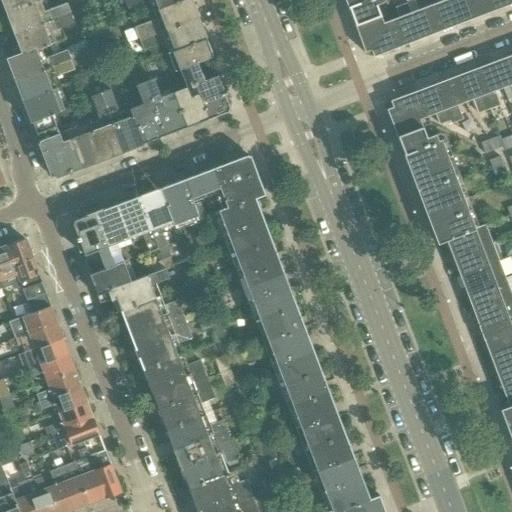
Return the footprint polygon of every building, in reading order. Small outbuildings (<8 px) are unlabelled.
[(1,0),(7,13),(39,0),(1,0)] [(7,13),(15,33),(70,12),(66,2),(43,11),(39,0),(7,13)] [(151,0),(153,0),(157,8),(178,0),(124,0),(127,9),(151,0)] [(134,27),(139,38),(197,16),(190,0),(178,0),(157,8),(160,17),(134,27)] [(344,0),(354,25),(380,15),(376,4),(385,1),(384,0),(344,0)] [(413,0),(417,10),(412,12),(421,38),(439,31),(427,0),(413,0)] [(437,0),(427,0),(439,31),(457,24),(448,0),(444,0),(438,2),(437,0)] [(448,0),(457,24),(475,17),(468,0),(448,0)] [(468,0),(475,17),(493,10),(489,0),(468,0)] [(489,0),(493,10),(511,4),(510,0),(489,0)] [(398,18),(393,19),(403,45),(421,38),(412,12),(409,13),(406,3),(394,7),(398,18)] [(15,33),(22,53),(55,41),(64,37),(60,27),(73,22),(72,18),(84,13),(82,7),(70,12),(15,33)] [(380,15),(354,25),(364,52),(371,50),(373,56),(403,45),(393,19),(383,23),(380,15)] [(169,41),(172,49),(205,37),(197,16),(139,38),(143,50),(169,41)] [(96,19),(99,28),(106,26),(104,17),(96,19)] [(101,36),(92,40),(95,50),(102,47),(104,46),(101,36)] [(179,69),(188,66),(196,62),(212,56),(205,37),(172,49),(173,50),(172,50),(179,69)] [(8,59),(15,80),(70,59),(67,49),(44,58),(40,48),(55,42),(55,41),(22,53),(23,53),(8,59)] [(67,49),(70,59),(89,52),(86,42),(67,49)] [(102,47),(95,50),(94,50),(101,70),(110,67),(102,47)] [(108,52),(114,65),(116,71),(129,65),(121,47),(108,52)] [(511,59),(511,55),(492,62),(502,88),(510,84),(511,90),(511,59)] [(15,80),(23,99),(55,87),(51,77),(74,69),(70,59),(15,80)] [(196,62),(188,66),(207,118),(226,111),(228,107),(223,94),(226,93),(221,81),(218,82),(216,76),(203,80),(196,62)] [(492,62),(474,69),(489,108),(499,104),(494,90),(502,88),(492,62)] [(93,73),(100,92),(123,150),(141,143),(129,108),(118,112),(109,85),(119,81),(116,71),(114,65),(110,67),(101,70),(93,73)] [(184,83),(171,88),(186,126),(207,118),(188,66),(179,69),(184,83)] [(474,69),(455,76),(465,101),(472,99),(477,112),(489,108),(474,69)] [(455,76),(436,83),(452,122),(462,119),(456,105),(465,101),(455,76)] [(153,77),(144,81),(164,134),(186,126),(171,88),(158,93),(153,77)] [(142,103),(129,108),(141,143),(164,134),(144,81),(135,84),(142,103)] [(436,83),(418,90),(428,115),(435,113),(439,124),(449,120),(450,123),(452,122),(436,83)] [(23,99),(35,133),(55,125),(51,114),(56,112),(61,125),(73,120),(68,107),(63,109),(55,87),(23,99)] [(386,110),(396,135),(421,125),(419,119),(428,115),(418,90),(390,101),(393,107),(386,110)] [(99,119),(87,124),(101,159),(123,150),(100,92),(90,96),(99,119)] [(75,126),(68,129),(81,166),(101,159),(87,124),(76,128),(75,126)] [(55,125),(35,133),(52,177),(81,166),(68,129),(58,133),(55,125)] [(396,135),(406,163),(444,149),(440,139),(437,141),(434,134),(426,137),(421,125),(396,135)] [(511,146),(511,134),(500,139),(504,150),(511,146)] [(495,137),(480,142),(479,143),(484,153),(499,147),(495,137)] [(406,163),(417,191),(455,177),(444,149),(406,163)] [(212,188),(220,210),(255,198),(264,194),(255,171),(254,172),(247,154),(215,166),(222,185),(212,188)] [(499,156),(489,160),(494,175),(505,171),(499,156)] [(215,166),(182,179),(189,197),(212,188),(222,185),(215,166)] [(417,191),(428,219),(465,205),(455,177),(417,191)] [(182,179),(159,188),(173,224),(185,219),(186,220),(197,215),(196,213),(195,214),(192,205),(189,197),(182,179)] [(159,188),(138,196),(158,248),(162,259),(162,260),(171,256),(166,245),(161,231),(173,226),(173,224),(159,188)] [(138,196),(115,204),(128,238),(140,233),(148,252),(158,248),(138,196)] [(218,211),(231,244),(267,230),(255,198),(220,210),(218,211)] [(196,213),(197,215),(197,217),(205,215),(200,202),(192,205),(195,214),(196,213)] [(115,204),(93,212),(114,266),(123,262),(115,243),(128,238),(115,204)] [(437,244),(446,240),(485,225),(474,229),(465,205),(428,219),(437,244)] [(83,259),(89,274),(104,269),(104,270),(114,266),(93,212),(74,220),(73,223),(78,237),(75,238),(80,252),(83,251),(84,254),(88,253),(90,257),(83,259)] [(205,215),(197,217),(203,231),(210,229),(205,215)] [(446,240),(453,258),(492,243),(485,225),(446,240)] [(231,244),(243,275),(279,261),(267,230),(231,244)] [(21,287),(30,313),(50,306),(25,239),(5,246),(21,287)] [(197,242),(202,254),(209,251),(205,239),(197,242)] [(453,258),(459,276),(498,261),(492,243),(453,258)] [(14,290),(21,287),(5,246),(0,248),(0,283),(2,288),(12,284),(14,290)] [(187,259),(192,271),(205,267),(200,254),(187,259)] [(171,256),(162,260),(165,268),(174,264),(171,256)] [(165,268),(162,260),(162,259),(151,263),(154,272),(165,268)] [(243,275),(255,308),(291,294),(279,261),(243,275)] [(459,276),(466,293),(505,278),(498,261),(459,276)] [(108,290),(130,282),(123,264),(123,262),(114,266),(104,270),(104,269),(89,274),(97,295),(108,290)] [(145,276),(154,272),(151,263),(141,267),(145,276)] [(115,297),(119,309),(154,296),(150,285),(169,278),(165,268),(154,272),(145,276),(135,280),(130,282),(108,290),(111,299),(115,297)] [(184,272),(188,284),(194,282),(190,270),(184,272)] [(466,293),(473,311),(511,296),(505,278),(466,293)] [(210,288),(199,292),(206,311),(217,307),(210,288)] [(188,296),(196,315),(206,311),(199,292),(199,291),(188,296)] [(255,308),(268,340),(303,326),(291,294),(255,308)] [(119,309),(131,339),(184,319),(177,300),(158,307),(154,296),(119,309)] [(481,332),(489,353),(511,344),(511,324),(511,325),(509,321),(508,318),(511,316),(511,296),(473,311),(481,332)] [(8,322),(14,338),(56,322),(50,306),(30,313),(31,313),(8,322)] [(217,307),(206,311),(215,334),(225,330),(217,307)] [(206,311),(196,315),(207,344),(217,340),(215,334),(206,311)] [(131,339),(142,369),(177,356),(173,345),(192,338),(184,319),(131,339)] [(31,341),(34,349),(62,338),(56,322),(14,338),(7,341),(10,348),(31,341)] [(268,340),(280,372),(316,358),(303,326),(268,340)] [(24,363),(27,370),(68,354),(62,338),(34,349),(37,358),(24,363)] [(511,344),(489,353),(496,371),(511,364),(511,344)] [(43,372),(45,380),(74,369),(68,354),(27,370),(29,377),(43,372)] [(142,369),(154,399),(207,379),(200,360),(181,367),(177,356),(142,369)] [(214,359),(219,372),(226,370),(222,356),(214,359)] [(280,372),(292,404),(328,390),(316,358),(280,372)] [(511,364),(496,371),(502,389),(511,385),(511,364)] [(36,395),(39,402),(80,386),(74,369),(45,380),(49,389),(36,395)] [(226,370),(219,372),(224,386),(234,383),(229,370),(227,371),(226,370)] [(0,397),(8,394),(9,394),(3,378),(0,379),(0,397)] [(154,399),(165,429),(199,416),(195,404),(214,398),(207,379),(154,399)] [(511,385),(502,389),(509,406),(511,405),(511,385)] [(55,404),(58,413),(86,402),(80,386),(39,402),(41,409),(55,404)] [(292,404),(304,436),(340,423),(328,390),(292,404)] [(0,397),(0,398),(6,414),(15,411),(8,394),(0,397)] [(48,426),(51,434),(92,418),(86,402),(58,413),(61,421),(48,426)] [(500,409),(510,438),(511,436),(511,405),(509,406),(500,409)] [(6,415),(12,430),(21,427),(15,411),(6,414),(6,415)] [(165,429),(176,459),(230,439),(222,420),(204,427),(199,416),(165,429)] [(92,418),(51,434),(57,450),(84,440),(99,434),(92,418)] [(240,424),(243,433),(251,430),(248,421),(240,424)] [(304,436),(316,469),(352,455),(340,423),(304,436)] [(12,430),(18,446),(26,443),(20,428),(21,428),(21,427),(12,430)] [(256,443),(258,449),(263,460),(275,456),(268,438),(256,443)] [(176,459),(188,489),(222,476),(218,464),(237,458),(230,439),(176,459)] [(26,443),(18,446),(21,453),(28,455),(33,453),(29,442),(26,443)] [(81,459),(72,463),(88,504),(104,498),(88,457),(89,457),(89,456),(86,447),(78,451),(81,459)] [(263,460),(258,449),(250,452),(254,463),(263,460)] [(96,453),(89,456),(89,457),(88,457),(104,498),(121,492),(105,450),(96,454),(96,453)] [(13,454),(0,458),(0,461),(2,466),(16,461),(13,454)] [(316,469),(329,501),(365,487),(352,455),(316,469)] [(57,469),(72,510),(88,504),(72,463),(62,467),(59,459),(54,461),(55,463),(57,469)] [(25,481),(24,481),(35,511),(54,511),(45,488),(37,491),(26,462),(19,465),(25,481)] [(7,480),(0,464),(0,465),(17,511),(35,511),(24,481),(17,483),(18,486),(10,489),(7,480)] [(0,511),(17,511),(0,465),(0,511)] [(54,485),(45,488),(54,511),(67,511),(72,510),(57,469),(53,470),(49,471),(54,485)] [(188,489),(196,511),(219,511),(219,510),(252,497),(245,480),(238,482),(234,471),(222,476),(188,489)] [(260,480),(264,491),(273,487),(269,477),(260,480)] [(273,487),(264,491),(268,502),(277,498),(273,487)] [(385,511),(378,494),(369,498),(365,487),(329,501),(332,511),(333,511),(342,509),(343,511),(385,511)] [(257,511),(252,497),(219,510),(219,511),(257,511)]
